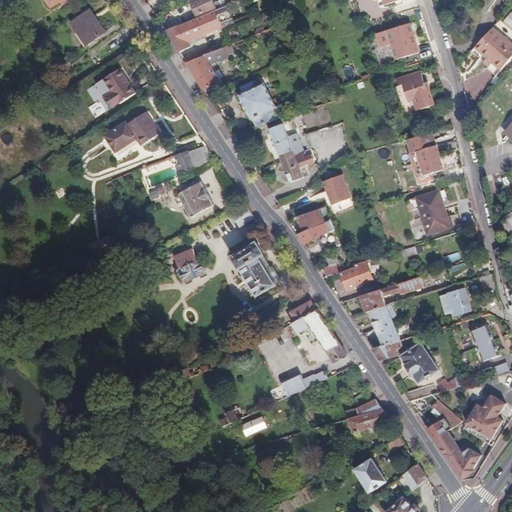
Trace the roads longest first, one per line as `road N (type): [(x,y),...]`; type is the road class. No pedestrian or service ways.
road 1 (tertiary): [(469,511),(130,0)]
road 2 (residential): [(496,267),(470,138),(428,0)]
